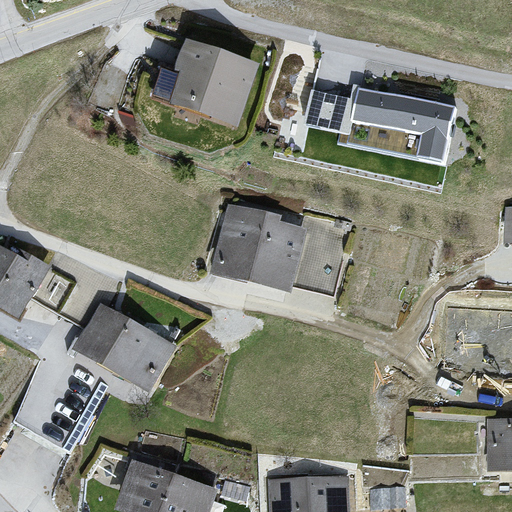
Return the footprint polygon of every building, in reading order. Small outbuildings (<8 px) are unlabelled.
[(193,45),(179,108),(253,136),(267,72),(193,45)] [(446,159),(457,106),(355,86),(352,98),(313,90),(306,126),(361,136),(360,141),(446,159)] [(233,212),(221,280),(302,301),(311,226),(233,212)] [(0,243),(0,311),(25,327),(58,275),(0,243)] [(81,356),(154,401),(180,354),(105,309),(81,356)] [(511,422),(490,423),(500,478),(511,477),(511,422)] [(140,467),(124,511),(224,511),(229,501),(140,467)] [(356,511),(356,476),(270,486),(273,511),(356,511)]
